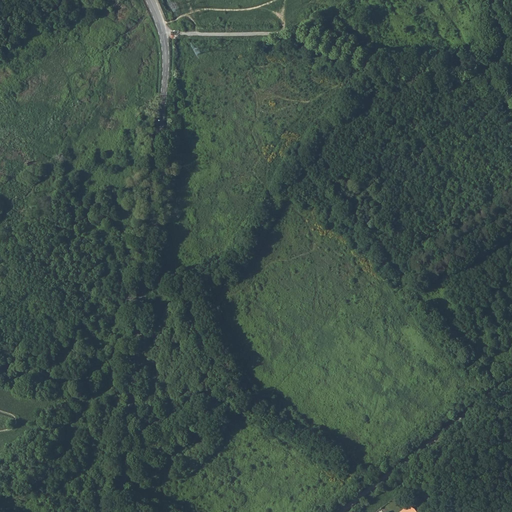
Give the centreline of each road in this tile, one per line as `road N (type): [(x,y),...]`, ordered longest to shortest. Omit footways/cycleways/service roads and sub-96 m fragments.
road 1 (tertiary): [(163,33),(120,511)]
road 2 (track): [(339,511),(511,375)]
road 3 (unclassified): [(163,33),(281,32),(322,39),(375,64)]
